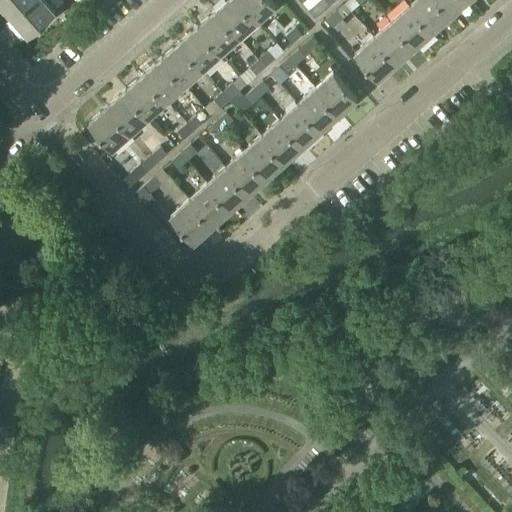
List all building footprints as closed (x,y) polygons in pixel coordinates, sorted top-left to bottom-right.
[(0,0),(0,1),(12,16),(30,0),(0,0)] [(29,34),(56,10),(46,0),(30,0),(12,16),(29,34)] [(257,20),(239,0),(224,0),(215,9),(239,36),(257,20)] [(275,3),(272,0),(239,0),(257,20),(275,3)] [(449,15),(436,0),(412,0),(408,4),(431,30),(449,15)] [(465,0),(436,0),(449,15),(465,0)] [(431,30),(408,4),(390,20),(413,46),(431,30)] [(239,36),(215,9),(197,25),(221,51),(239,36)] [(332,25),(342,17),(335,9),(325,18),(332,25)] [(413,46),(390,20),(372,36),(395,62),(413,46)] [(221,51),(197,25),(179,41),(202,67),(221,51)] [(292,42),(302,33),(295,26),(285,35),(292,42)] [(395,62),(372,36),(354,51),(377,78),(395,62)] [(202,67),(179,41),(161,56),(184,83),(202,67)] [(268,50),(258,58),(265,66),(275,57),(283,50),(276,42),(268,50)] [(296,64),(305,55),(298,47),(288,56),(296,64)] [(184,83),(161,56),(142,73),(166,100),(184,83)] [(286,72),(296,64),(288,56),(279,64),(286,72)] [(255,74),(265,66),(258,58),(249,67),(255,74)] [(357,97),(334,69),(315,86),(339,113),(357,97)] [(166,100),(142,73),(124,88),(148,115),(166,100)] [(260,95),(269,87),(262,79),(252,87),(260,95)] [(229,98),(239,89),(232,81),(222,90),(229,98)] [(339,113),(315,86),(297,101),(321,129),(339,113)] [(250,104),(260,95),(252,87),(243,96),(250,104)] [(148,115),(124,88),(107,104),(130,131),(148,115)] [(219,106),(229,98),(222,90),(212,98),(219,106)] [(321,129),(297,101),(278,118),(302,145),(321,129)] [(130,131),(107,104),(88,120),(112,147),(130,131)] [(223,127),(233,119),(226,111),(216,119),(223,127)] [(193,129),(203,121),(196,113),(186,122),(193,129)] [(302,145),(278,118),(260,133),(284,161),(302,145)] [(214,136),(223,127),(216,119),(207,127),(214,136)] [(183,138),(193,129),(186,122),(177,130),(183,138)] [(284,161),(260,133),(242,149),(266,176),(284,161)] [(187,159),(197,151),(190,142),(180,151),(187,159)] [(157,161),(166,153),(160,145),(150,153),(157,161)] [(266,176),(242,149),(224,165),(248,192),(266,176)] [(178,168),(187,159),(180,151),(171,159),(178,168)] [(147,169),(157,161),(150,153),(141,162),(147,169)] [(248,192),(224,165),(206,181),(229,208),(248,192)] [(150,191),(160,182),(153,174),(143,183),(150,191)] [(229,208),(206,181),(188,197),(212,224),(229,208)] [(212,224),(188,197),(169,213),(193,240),(212,224)] [(62,226),(45,206),(35,215),(52,235),(62,226)] [(52,235),(35,215),(26,222),(43,243),(52,235)] [(43,243),(26,222),(17,230),(35,250),(43,243)] [(35,250),(17,230),(8,238),(26,258),(35,250)] [(26,258),(8,238),(0,244),(0,246),(17,266),(26,258)] [(17,266),(0,246),(0,263),(8,273),(17,266)] [(0,280),(8,273),(0,263),(0,280)]
